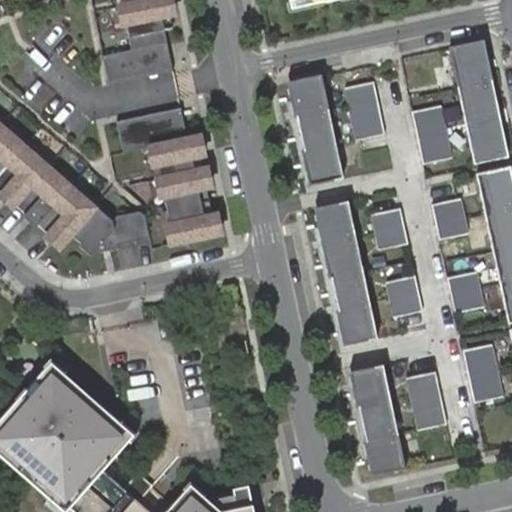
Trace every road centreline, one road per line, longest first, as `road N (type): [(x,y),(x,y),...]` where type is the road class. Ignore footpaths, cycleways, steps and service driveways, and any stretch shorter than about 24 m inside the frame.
road 1 (residential): [(0,251),(60,296),(274,258)]
road 2 (residential): [(233,68),(477,16),(511,27)]
road 3 (residential): [(274,258),(328,511)]
road 4 (residential): [(233,68),(274,258)]
